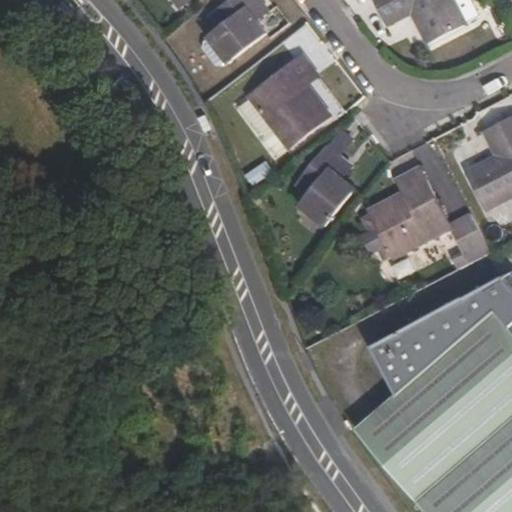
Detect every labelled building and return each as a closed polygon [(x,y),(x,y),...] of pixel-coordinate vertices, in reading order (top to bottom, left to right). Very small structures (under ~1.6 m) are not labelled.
[(267,33),(258,21),(252,13),(264,3),(261,0),(232,0),(212,16),(221,29),(208,38),(228,64),(267,33)] [(376,0),(390,27),(414,15),(429,43),(479,18),(475,9),(479,7),(475,0),(376,0)] [(252,13),(258,21),(270,12),(264,3),(252,13)] [(203,42),(204,49),(217,65),(223,68),(228,64),(208,38),(203,42)] [(331,116),(307,85),(302,79),(314,69),(304,57),(242,104),(269,140),(277,134),(288,149),(331,116)] [(302,79),(307,85),(319,76),(314,69),(302,79)] [(497,157),(469,172),(488,210),(511,197),(511,120),(485,133),(497,157)] [(327,147),(342,158),(358,138),(343,127),(327,147)] [(342,158),(327,147),(298,184),(311,195),(302,207),(325,226),(357,188),(345,179),(337,172),(345,161),(342,158)] [(254,185),(274,172),(267,161),(247,174),(254,185)] [(354,167),(345,161),(337,172),(345,179),(354,167)] [(412,189),(406,193),(369,211),(394,259),(452,229),(450,224),(420,169),(406,176),(412,189)] [(412,189),(406,176),(399,180),(406,193),(412,189)] [(472,213),(450,224),(452,229),(471,264),(492,253),(472,213)] [(372,349),(397,395),(496,310),(511,328),(511,326),(511,288),(503,277),(372,349)] [(271,479),(277,476),(273,471),(267,473),(271,479)]
